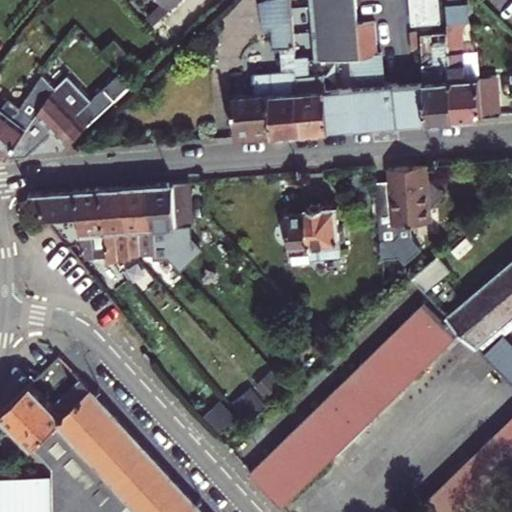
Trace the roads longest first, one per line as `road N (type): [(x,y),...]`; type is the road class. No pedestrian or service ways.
road 1 (residential): [(0,177),(511,134)]
road 2 (residential): [(2,309),(85,334),(250,511)]
